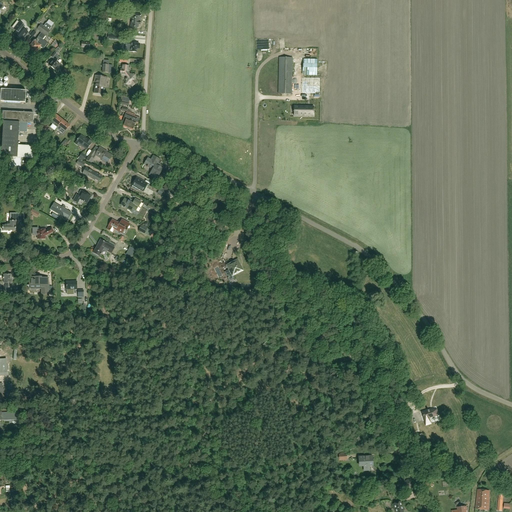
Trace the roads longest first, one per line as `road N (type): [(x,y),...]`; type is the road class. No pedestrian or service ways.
road 1 (unclassified): [(511,406),(461,378),(409,299),(356,247),(185,154),(140,142)]
road 2 (track): [(299,217),(285,255),(293,275),(383,400),(428,511)]
road 3 (residential): [(0,258),(68,255),(140,142)]
road 4 (unclassified): [(140,142),(98,128),(0,49)]
road 5 (unclassified): [(140,142),(152,0)]
